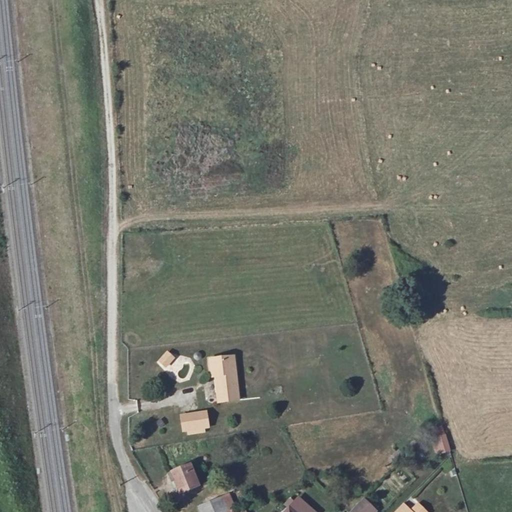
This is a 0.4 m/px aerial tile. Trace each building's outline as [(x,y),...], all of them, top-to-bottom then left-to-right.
[(166,352),(157,362),(164,368),(174,358),(166,352)] [(213,379),(218,379),(221,398),(239,396),(235,357),(224,358),(225,363),(212,364),(213,379)] [(183,431),(205,427),(203,412),(181,416),(183,431)] [(428,430),(436,456),(451,452),(443,425),(428,430)] [(167,473),(170,482),(177,480),(181,492),(198,486),(190,464),(167,473)] [(226,511),(228,511),(222,496),(198,505),(200,511),(226,511)] [(286,511),(310,511),(298,500),(286,511)] [(375,511),(363,500),(351,511),(375,511)]
